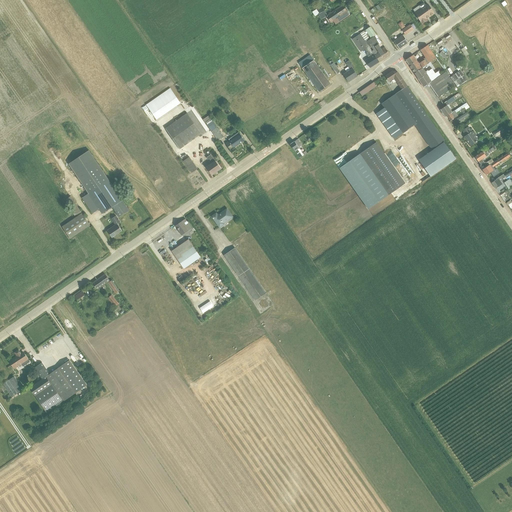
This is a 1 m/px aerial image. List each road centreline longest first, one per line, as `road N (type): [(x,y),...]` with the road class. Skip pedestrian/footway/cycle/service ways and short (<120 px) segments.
road 1 (tertiary): [(0,336),(396,56)]
road 2 (residential): [(396,56),(511,226)]
